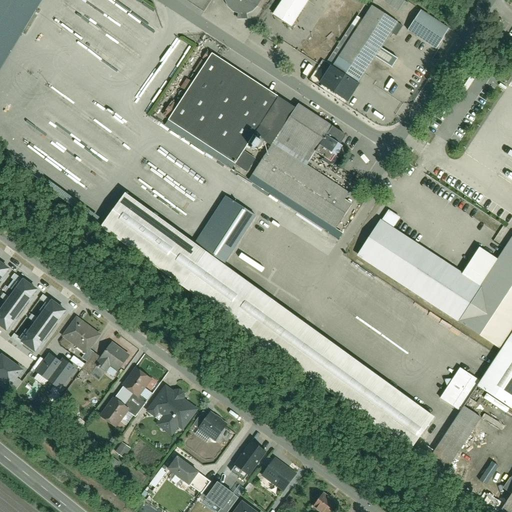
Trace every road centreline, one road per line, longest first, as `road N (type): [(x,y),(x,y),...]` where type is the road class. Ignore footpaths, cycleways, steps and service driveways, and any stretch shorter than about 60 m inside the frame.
road 1 (residential): [(379,511),(0,233)]
road 2 (residential): [(493,0),(413,126),(390,138),(363,130),(163,0)]
